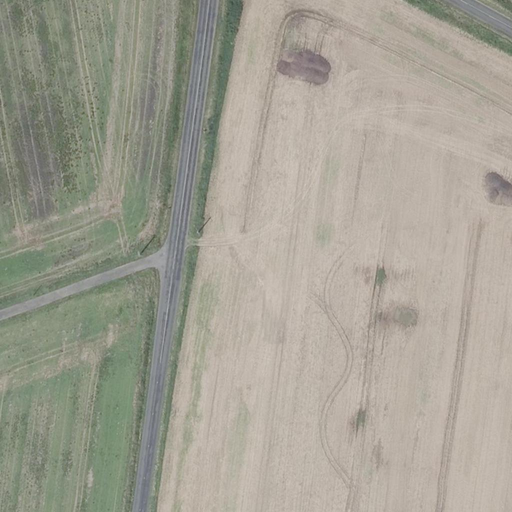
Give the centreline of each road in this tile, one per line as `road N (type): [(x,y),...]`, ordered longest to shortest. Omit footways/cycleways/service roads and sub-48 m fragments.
road 1 (tertiary): [(146,511),(208,0)]
road 2 (track): [(0,320),(174,254)]
